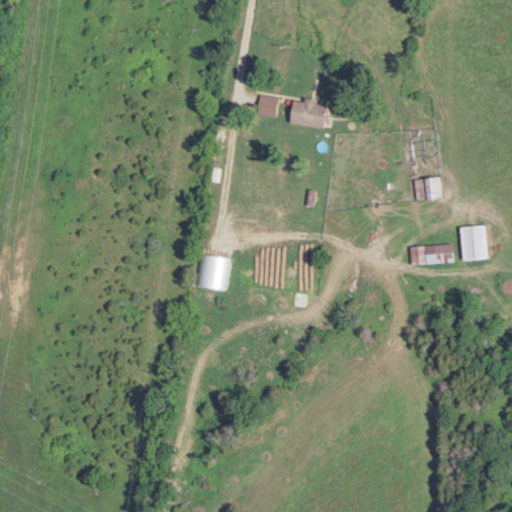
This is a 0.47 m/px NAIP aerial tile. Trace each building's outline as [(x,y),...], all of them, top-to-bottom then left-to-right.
[(281,116),(282,95),(263,94),(262,115),(281,116)] [(332,104),(321,104),(321,99),(297,98),(296,124),(332,125),(332,104)] [(418,176),(418,198),(443,198),(443,176),(418,176)] [(490,258),(489,223),(465,223),(466,258),(490,258)] [(414,261),(457,261),(457,243),(414,243),(414,261)] [(309,292),(297,291),(295,304),(308,306),(309,292)]
